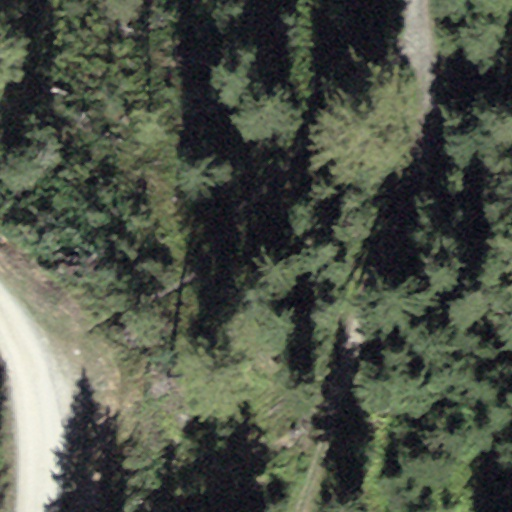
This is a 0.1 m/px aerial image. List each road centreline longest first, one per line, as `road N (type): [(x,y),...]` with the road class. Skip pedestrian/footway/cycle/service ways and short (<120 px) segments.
road 1 (track): [(295,511),(317,446),(361,370),(416,0)]
road 2 (track): [(0,303),(51,392),(37,511)]
